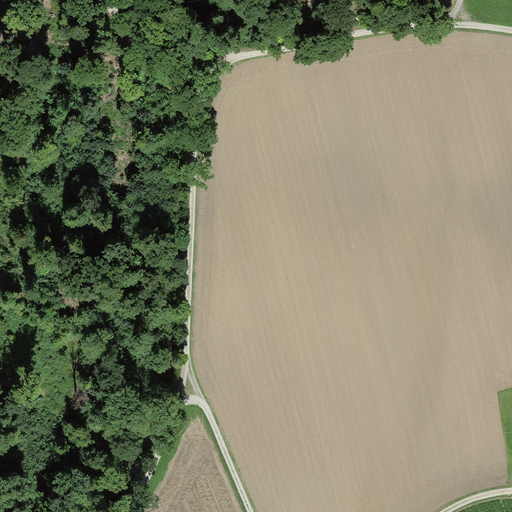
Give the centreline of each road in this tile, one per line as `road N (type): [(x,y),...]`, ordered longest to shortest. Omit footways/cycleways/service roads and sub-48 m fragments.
road 1 (track): [(225,55),(200,104),(186,361),(252,511)]
road 2 (track): [(511,31),(417,26),(225,55)]
road 3 (track): [(186,361),(181,397),(126,511)]
road 4 (track): [(106,0),(168,42),(225,55)]
